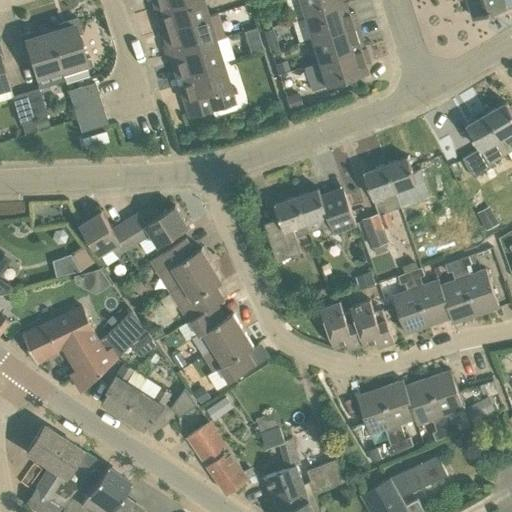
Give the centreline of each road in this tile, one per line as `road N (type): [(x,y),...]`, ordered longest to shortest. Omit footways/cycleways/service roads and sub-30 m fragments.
road 1 (residential): [(511,334),(398,364),(344,366),(291,347),(263,311),(201,171)]
road 2 (tertiary): [(228,511),(27,377)]
road 3 (residential): [(201,171),(307,142),(420,96)]
road 4 (residential): [(0,182),(201,171)]
